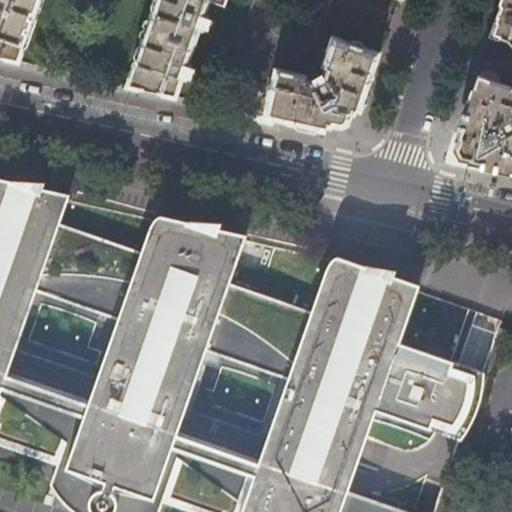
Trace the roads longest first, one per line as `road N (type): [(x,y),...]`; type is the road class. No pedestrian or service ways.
road 1 (residential): [(390,186),(0,100)]
road 2 (residential): [(390,186),(454,0)]
road 3 (residential): [(511,215),(390,186)]
